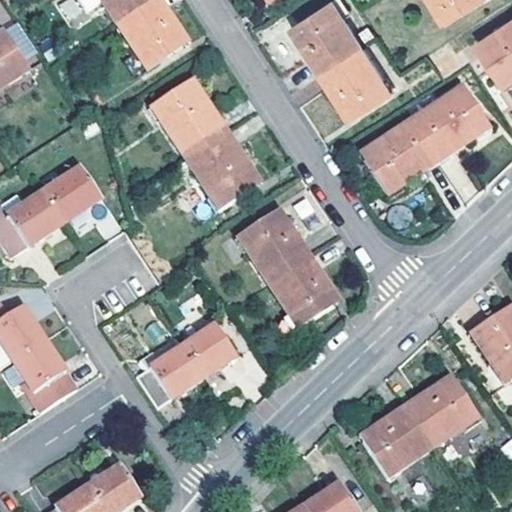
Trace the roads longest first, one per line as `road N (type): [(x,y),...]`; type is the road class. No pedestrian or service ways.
road 1 (residential): [(415,303),(362,237),(210,0)]
road 2 (residential): [(415,303),(213,501)]
road 3 (residential): [(128,389),(74,309),(80,293),(112,268)]
road 4 (residential): [(128,389),(0,473)]
road 5 (residential): [(213,501),(177,464),(128,389)]
road 6 (residential): [(511,211),(415,303)]
